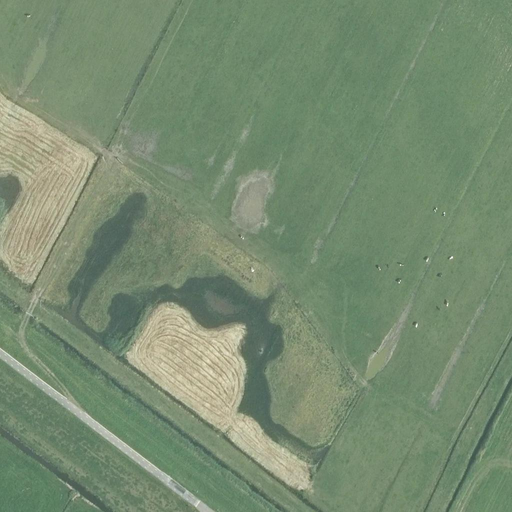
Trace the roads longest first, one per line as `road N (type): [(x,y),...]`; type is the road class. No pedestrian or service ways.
road 1 (track): [(110,158),(21,329),(25,346),(74,409)]
road 2 (tertiary): [(0,353),(206,511)]
